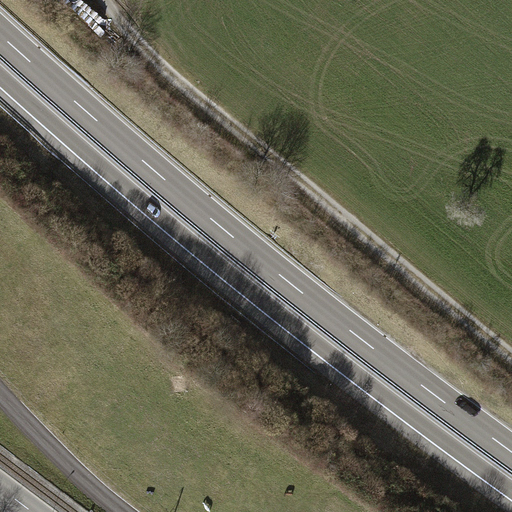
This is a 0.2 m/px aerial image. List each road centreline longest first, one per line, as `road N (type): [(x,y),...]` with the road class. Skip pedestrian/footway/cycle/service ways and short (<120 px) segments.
road 1 (trunk): [(511,451),(225,230),(0,33)]
road 2 (trunk): [(0,75),(215,263),(511,490)]
road 3 (residential): [(0,393),(62,464),(119,511)]
